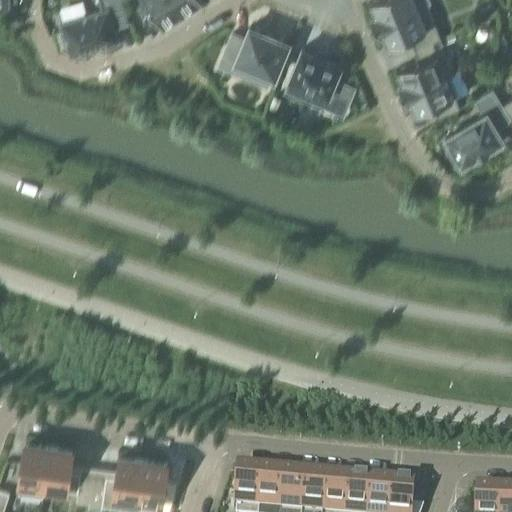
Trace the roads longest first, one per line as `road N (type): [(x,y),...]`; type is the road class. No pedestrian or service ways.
road 1 (secondary): [(511,325),(302,284),(0,177)]
road 2 (secondary): [(0,227),(368,348),(511,370)]
road 3 (residential): [(214,441),(454,464)]
road 4 (residential): [(4,412),(214,441)]
road 5 (residential): [(117,65),(245,0)]
